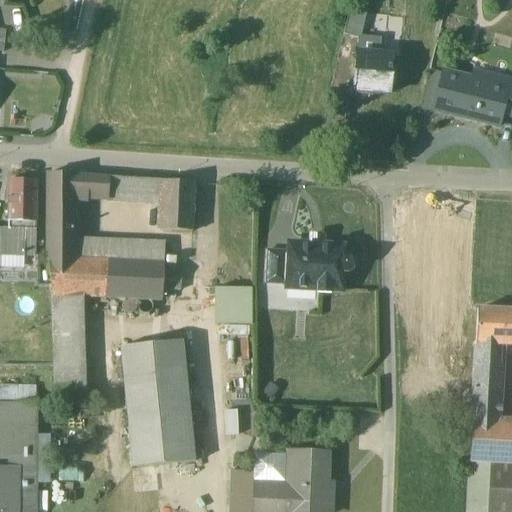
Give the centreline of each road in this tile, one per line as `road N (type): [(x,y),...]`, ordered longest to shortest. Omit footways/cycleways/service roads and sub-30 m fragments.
road 1 (residential): [(511,183),(0,157)]
road 2 (track): [(385,179),(385,511)]
